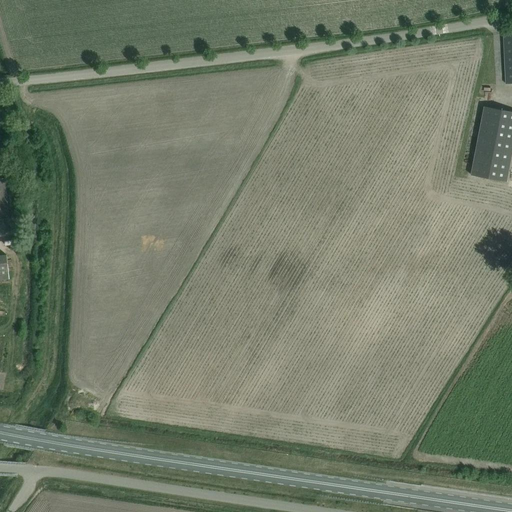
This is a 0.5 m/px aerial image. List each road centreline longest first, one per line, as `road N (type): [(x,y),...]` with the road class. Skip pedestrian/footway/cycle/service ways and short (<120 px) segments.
road 1 (secondary): [(0,432),(511,510)]
road 2 (unclassified): [(0,85),(287,50)]
road 3 (unclassified): [(37,470),(323,511)]
road 4 (unclassified): [(287,50),(511,14)]
